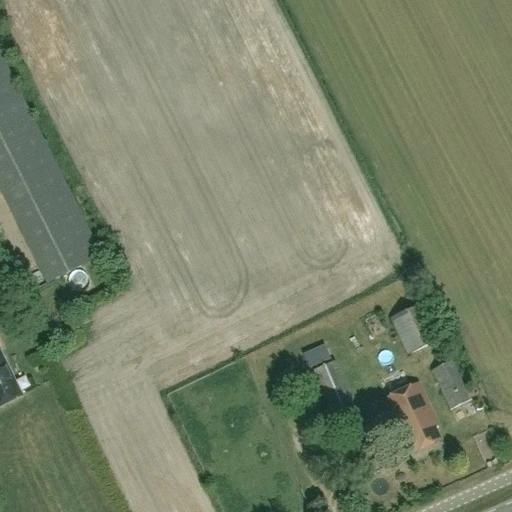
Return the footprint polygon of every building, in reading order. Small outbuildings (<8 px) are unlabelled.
[(0,201),(43,286),(100,257),(0,60),(0,201)] [(391,319),(408,357),(439,341),(423,304),(391,319)] [(0,406),(19,397),(0,359),(0,329),(4,328),(0,320),(0,406)] [(336,363),(313,372),(341,439),(363,431),(336,363)] [(453,363),(432,373),(451,412),(472,402),(453,363)] [(292,381),(303,414),(322,406),(311,375),(292,381)] [(349,384),(351,396),(377,390),(375,379),(349,384)] [(399,442),(404,440),(410,456),(441,442),(435,428),(438,427),(421,386),(382,403),(399,442)]
